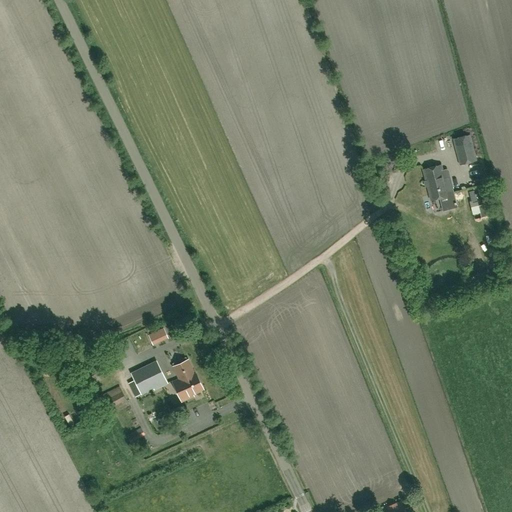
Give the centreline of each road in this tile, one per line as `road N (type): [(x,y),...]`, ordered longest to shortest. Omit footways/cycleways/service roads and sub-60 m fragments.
road 1 (unclassified): [(306,511),(60,0)]
road 2 (unknown): [(215,323),(326,262)]
